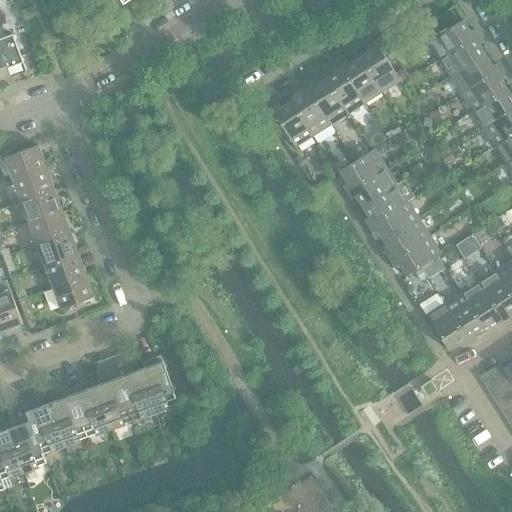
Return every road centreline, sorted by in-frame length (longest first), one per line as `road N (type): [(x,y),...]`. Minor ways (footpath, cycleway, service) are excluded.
road 1 (residential): [(0,366),(134,316),(56,102)]
road 2 (residential): [(56,102),(222,0)]
road 3 (residential): [(260,0),(300,60),(402,0)]
